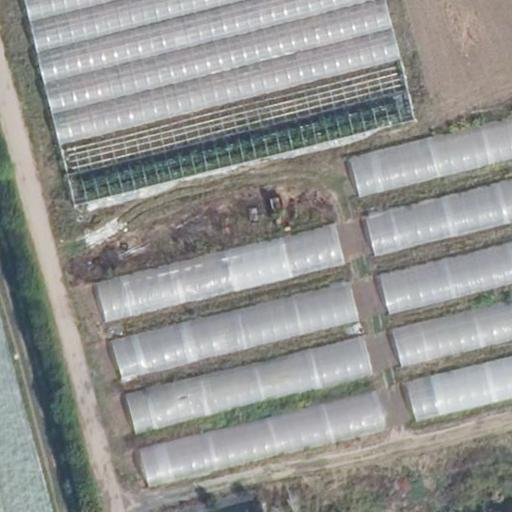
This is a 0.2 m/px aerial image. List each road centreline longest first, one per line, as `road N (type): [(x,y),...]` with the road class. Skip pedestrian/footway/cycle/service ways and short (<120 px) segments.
road 1 (track): [(43,255),(267,187),(327,183),(343,202),(403,443)]
road 2 (track): [(111,511),(0,89)]
road 3 (track): [(135,511),(511,415)]
